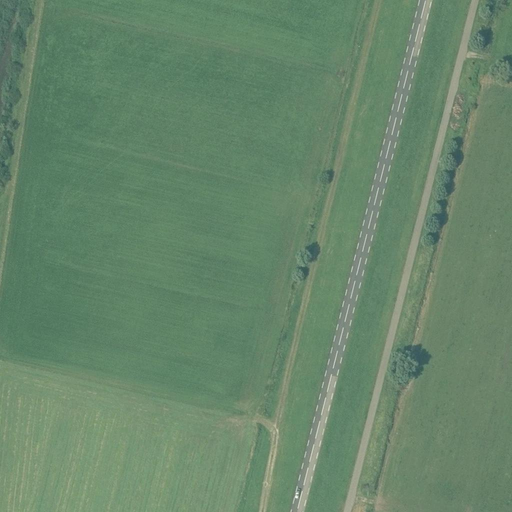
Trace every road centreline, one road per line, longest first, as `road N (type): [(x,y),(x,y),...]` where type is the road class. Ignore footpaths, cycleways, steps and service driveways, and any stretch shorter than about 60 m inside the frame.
road 1 (secondary): [(295,511),(423,0)]
road 2 (unclassified): [(346,511),(474,0)]
road 3 (track): [(380,0),(273,439)]
